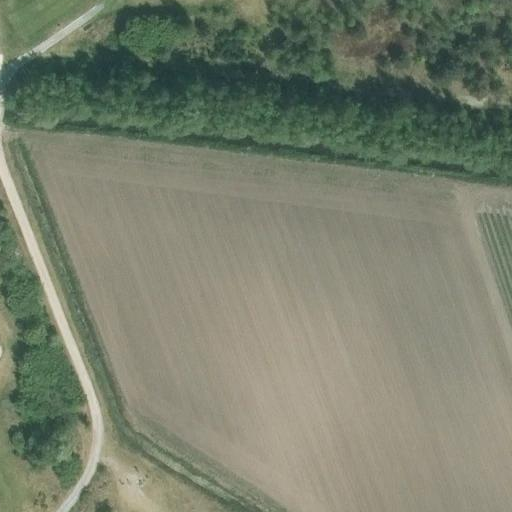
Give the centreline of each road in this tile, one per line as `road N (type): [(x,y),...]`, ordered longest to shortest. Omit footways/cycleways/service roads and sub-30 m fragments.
road 1 (track): [(26,56),(84,55),(511,104)]
road 2 (track): [(60,511),(88,471),(97,422),(0,161)]
